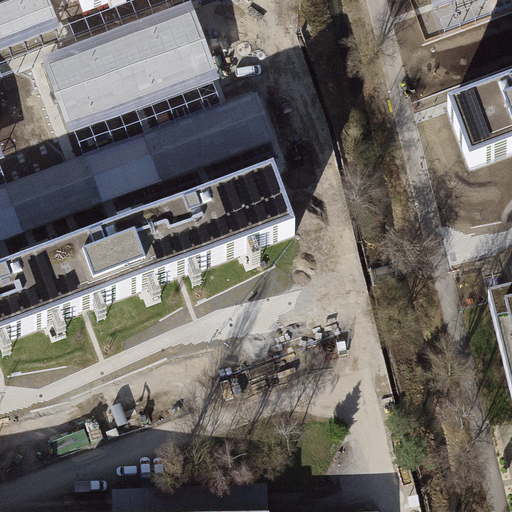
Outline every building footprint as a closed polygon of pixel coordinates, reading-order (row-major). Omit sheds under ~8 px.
[(44,0),(27,0),(0,10),(0,25),(6,42),(53,25),(44,0)] [(77,0),(84,17),(126,2),(124,0),(77,0)] [(196,80),(175,24),(112,47),(133,104),(196,80)] [(133,104),(112,47),(49,70),(70,127),(133,104)] [(470,171),(511,154),(511,88),(448,112),(470,171)] [(271,142),(258,105),(147,146),(161,182),(271,142)] [(102,204),(89,168),(9,198),(22,234),(102,204)] [(159,220),(151,222),(173,281),(180,279),(296,236),(274,177),(159,220)] [(63,255),(55,258),(77,317),(86,314),(173,281),(151,222),(63,255)] [(0,278),(0,345),(77,317),(55,258),(0,278)] [(511,296),(489,302),(511,399),(511,296)] [(334,442),(338,467),(371,462),(367,437),(334,442)]
